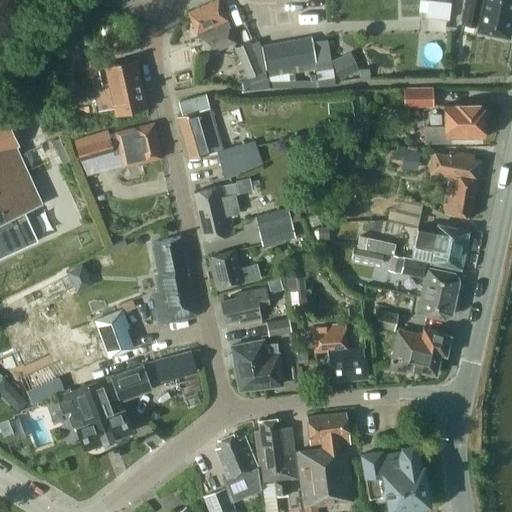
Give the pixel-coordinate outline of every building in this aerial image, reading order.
[(217,0),(216,0),(191,11),(187,12),(198,39),(200,38),(207,55),(235,43),(228,26),(217,0)] [(475,32),(509,38),(511,21),(511,0),(466,0),(461,23),(477,26),(475,32)] [(59,45),(68,44),(67,31),(58,31),(59,45)] [(261,45),(265,71),(315,62),(311,36),(261,45)] [(263,71),(250,41),(233,48),(246,78),(263,71)] [(144,109),(133,59),(88,69),(98,112),(112,108),(114,116),(144,109)] [(403,88),(404,107),(432,106),(432,87),(403,88)] [(212,154),(210,145),(219,142),(209,108),(208,109),(204,96),(180,103),(184,115),(177,117),(189,160),(212,154)] [(487,121),(487,120),(490,108),(479,106),(479,104),(453,105),(443,106),(443,126),(424,127),(424,143),(449,142),(449,138),(483,137),(483,121),(487,121)] [(42,203),(16,147),(19,145),(18,144),(16,145),(4,119),(4,118),(6,117),(5,116),(0,118),(0,256),(37,240),(24,212),(42,203)] [(120,154),(123,166),(161,157),(152,123),(108,134),(108,132),(74,140),(79,161),(113,152),(113,156),(120,154)] [(262,163),(255,140),(216,152),(223,177),(262,163)] [(69,160),(63,145),(55,148),(62,163),(69,160)] [(410,169),(416,170),(419,150),(403,148),(399,173),(409,175),(410,169)] [(470,218),(480,160),(472,158),(473,154),(450,150),(450,151),(434,148),(429,176),(447,179),(441,213),(470,218)] [(306,159),(318,184),(330,178),(318,153),(306,159)] [(194,193),(204,239),(234,232),(230,215),(239,213),(235,194),(252,190),(249,177),(236,180),(237,184),(233,185),(233,184),(194,193)] [(300,220),(296,205),(255,216),(258,230),(291,222),(300,220)] [(291,222),(258,230),(262,246),(295,237),(291,222)] [(427,262),(460,268),(467,231),(437,225),(436,231),(417,228),(411,258),(427,262)] [(319,239),(329,238),(328,226),(318,227),(319,239)] [(179,237),(152,242),(158,272),(154,273),(158,292),(152,293),(158,323),(194,316),(184,268),(186,268),(179,237)] [(394,243),(365,237),(363,249),(383,253),(392,254),(394,243)] [(381,264),(383,253),(363,249),(354,247),(351,258),(381,264)] [(256,264),(240,268),(235,250),(208,258),(216,288),(243,281),(259,276),(256,264)] [(404,257),(392,255),(389,270),(401,272),(404,258),(404,257)] [(426,268),(427,262),(411,258),(411,259),(404,258),(401,272),(425,277),(417,311),(444,317),(449,313),(456,279),(453,273),(426,268)] [(77,291),(91,284),(81,264),(67,271),(77,291)] [(288,304),(305,302),(302,275),(285,277),(288,304)] [(279,277),(268,280),(270,289),(281,286),(279,277)] [(265,302),(262,288),(233,295),(234,298),(220,301),(225,322),(238,319),(239,322),(260,318),(257,304),(265,302)] [(278,314),(287,311),(284,301),(274,304),(278,314)] [(121,308),(93,318),(106,356),(132,347),(125,328),(128,327),(121,308)] [(371,324),(393,329),(396,313),(374,309),(371,324)] [(265,321),(268,336),(291,331),(288,317),(265,321)] [(361,346),(347,348),(345,325),(311,328),(311,330),(310,330),(313,352),(327,351),(328,359),(327,360),(329,381),(366,377),(364,356),(362,356),(361,346)] [(436,330),(422,327),(420,334),(397,329),(389,368),(408,372),(409,369),(435,374),(439,354),(445,355),(449,335),(435,332),(436,330)] [(263,344),(262,340),(231,346),(231,350),(230,351),(231,359),(233,360),(239,389),(281,385),(279,362),(278,354),(277,343),(263,344)] [(154,360),(159,381),(196,371),(190,351),(154,360)] [(297,362),(308,361),(307,351),(295,353),(297,362)] [(90,383),(64,392),(70,410),(71,412),(68,416),(72,425),(77,427),(85,448),(131,431),(123,410),(116,412),(109,392),(115,390),(119,401),(150,389),(141,365),(112,376),(111,375),(90,383)] [(0,393),(17,411),(27,401),(4,377),(0,381),(0,393)] [(33,403),(65,389),(60,377),(28,391),(33,403)] [(296,450),(304,507),(353,501),(347,450),(341,451),(340,445),(349,444),(345,412),(307,416),(310,444),(321,443),(322,447),(296,450)] [(12,432),(8,419),(0,422),(0,425),(3,435),(12,432)] [(297,479),(296,473),(292,450),(293,450),(290,425),(279,427),(278,419),(259,422),(260,429),(254,430),(262,483),(272,482),(274,495),(288,493),(286,480),(297,479)] [(216,449),(226,473),(228,480),(243,474),(257,468),(244,438),(238,441),(235,434),(217,441),(220,447),(216,449)] [(362,455),(369,495),(385,492),(389,510),(426,504),(430,497),(429,488),(424,483),(421,466),(419,467),(416,453),(410,446),(402,448),(399,452),(380,456),(379,452),(362,455)] [(260,493),(257,468),(243,474),(252,496),(260,493)] [(208,511),(230,511),(229,509),(233,508),(225,487),(202,496),(208,511)]
